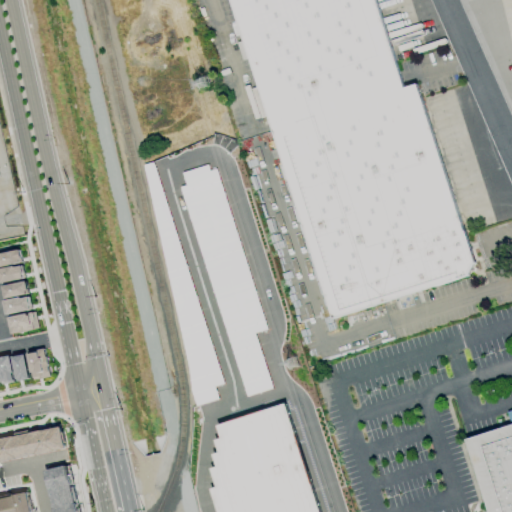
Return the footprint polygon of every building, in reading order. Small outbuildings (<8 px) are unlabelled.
[(236,0),(336,313),(469,272),(477,254),(419,80),(408,83),(381,0),(236,0)] [(141,166),(198,405),(218,400),(214,386),(215,386),(162,161),(141,166)] [(217,163),(182,172),(185,186),(241,397),(271,389),(256,333),(262,331),(217,163)] [(0,253),(0,266),(21,262),(19,249),(0,253)] [(0,268),(0,282),(25,278),(22,265),(13,266),(0,268)] [(0,286),(3,299),(28,293),(25,280),(0,286)] [(2,300),(5,314),(31,308),(29,296),(21,298),(20,297),(2,300)] [(6,317),(10,335),(38,329),(34,311),(6,317)] [(27,353),(33,380),(48,377),(42,350),(27,353)] [(12,357),(17,381),(29,379),(23,354),(12,357)] [(0,359),(0,379),(1,384),(13,382),(8,357),(0,359)] [(216,423),(220,438),(214,440),(218,453),(212,454),(216,467),(210,468),(215,488),(213,488),(219,511),(318,511),(291,404),(216,423)] [(0,437),(58,425),(63,447),(0,460),(0,437)] [(486,511),(511,511),(511,427),(464,441),(486,511)] [(51,511),(42,470),(64,465),(69,487),(71,486),(75,500),(72,500),(75,511),(51,511)] [(0,511),(0,494),(24,489),(26,497),(28,497),(30,506),(29,507),(30,511),(0,511)]
